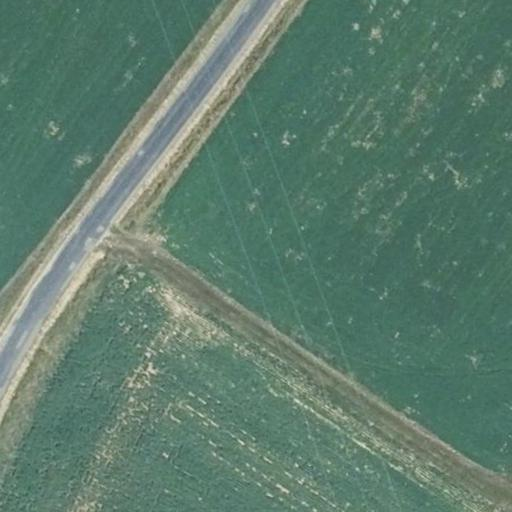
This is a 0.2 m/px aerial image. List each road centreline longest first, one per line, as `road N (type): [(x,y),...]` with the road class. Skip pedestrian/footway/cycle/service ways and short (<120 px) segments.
road 1 (track): [(511,499),(498,497),(130,246),(87,230)]
road 2 (tertiary): [(0,367),(87,230),(260,0)]
